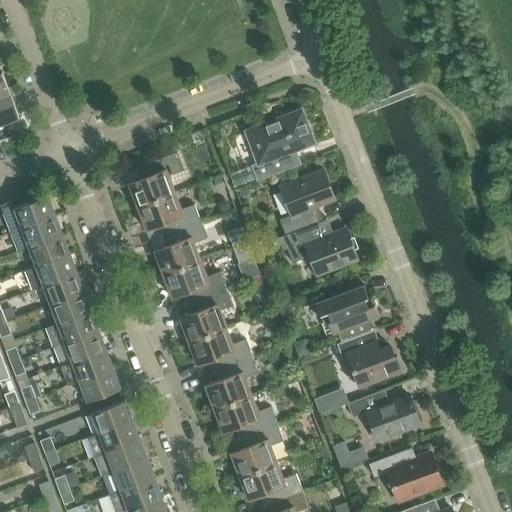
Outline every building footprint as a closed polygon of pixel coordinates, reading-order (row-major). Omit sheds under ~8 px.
[(0,99),(12,95),(3,71),(0,72),(0,99)] [(0,140),(13,136),(8,122),(20,118),(12,95),(0,99),(0,140)] [(287,114),(285,117),(248,131),(259,161),(252,164),(253,167),(257,178),(258,180),(302,164),(297,149),(314,142),(302,110),(298,112),(295,111),(287,114)] [(137,167),(141,178),(130,183),(138,206),(176,192),(170,175),(183,170),(176,152),(137,167)] [(257,178),(253,167),(231,175),(235,187),(257,178)] [(285,184),(294,180),(289,169),(280,173),(285,184)] [(291,215),(280,219),(286,234),(310,225),(318,222),(312,208),(336,199),(324,169),(294,180),(285,184),(280,186),(291,215)] [(218,189),(227,186),(223,177),(215,180),(218,189)] [(195,203),(182,208),(176,192),(138,206),(147,229),(158,225),(162,235),(202,220),(195,203)] [(13,200),(1,205),(11,232),(56,215),(49,195),(15,207),(13,200)] [(30,247),(63,234),(56,215),(11,232),(19,251),(30,247)] [(195,243),(208,237),(202,220),(162,235),(166,246),(155,250),(164,273),(201,259),(195,243)] [(347,228),(316,240),(310,225),(286,234),(279,237),(283,250),(288,248),(293,262),(310,256),(317,274),(359,258),(347,228)] [(249,241),(243,226),(228,232),(234,247),(249,241)] [(37,266),(71,253),(63,234),(30,247),(37,266)] [(240,263),(255,257),(249,241),(234,247),(240,263)] [(44,285),(78,272),(71,253),(37,266),(26,270),(33,289),(44,285)] [(221,271),(208,275),(201,259),(164,273),(173,296),(184,292),(188,303),(227,288),(221,271)] [(51,304),(85,291),(78,272),(44,285),(51,304)] [(255,288),(265,284),(262,276),(252,280),(255,288)] [(333,332),(338,330),(342,341),(375,329),(377,328),(373,317),(379,314),(372,295),(367,296),(363,285),(317,303),(325,322),(323,323),(327,334),(333,332)] [(192,313),(180,317),(189,341),(227,326),(221,310),(234,305),(227,288),(188,303),(192,313)] [(85,291),(51,304),(59,323),(92,310),(85,291)] [(289,297),(278,301),(283,316),(294,312),(289,297)] [(274,309),(266,312),(268,317),(271,319),(277,317),(274,309)] [(66,342),(100,329),(92,310),(59,323),(47,327),(54,346),(66,342)] [(0,330),(2,337),(12,333),(8,321),(0,323),(0,330)] [(246,338),(233,343),(227,326),(189,341),(198,364),(209,360),(213,370),(253,355),(246,338)] [(62,366),(107,348),(100,329),(66,342),(73,361),(62,365),(62,366)] [(391,345),(383,348),(375,329),(342,341),(337,343),(342,356),(348,354),(353,368),(348,378),(359,383),(360,386),(401,370),(400,368),(402,368),(398,356),(396,357),(391,345)] [(306,337),(294,341),(299,356),(311,351),(306,337)] [(17,346),(7,350),(12,363),(22,359),(17,346)] [(80,380),(114,368),(107,348),(62,366),(69,384),(80,380)] [(246,377),(259,372),(253,355),(213,370),(217,380),(206,385),(215,408),(252,394),(246,377)] [(17,375),(27,371),(22,359),(12,363),(17,375)] [(0,379),(1,381),(11,377),(6,365),(0,367),(0,379)] [(88,401),(122,388),(114,368),(80,380),(88,401)] [(32,385),(22,389),(27,401),(36,397),(41,395),(37,383),(32,385)] [(16,390),(5,394),(10,407),(21,403),(16,390)] [(410,394),(383,404),(378,391),(348,403),(354,416),(367,412),(378,440),(421,424),(418,416),(420,412),(416,404),(412,402),(410,394)] [(271,405),(258,410),(252,394),(215,408),(223,431),(235,427),(239,437),(278,422),(271,405)] [(322,395),(315,398),(321,413),(327,411),(322,395)] [(31,413),(41,409),(36,397),(27,401),(31,413)] [(126,399),(92,412),(100,433),(134,420),(126,399)] [(21,403),(10,407),(18,427),(28,423),(21,403)] [(88,437),(95,456),(141,439),(134,420),(100,433),(88,437)] [(271,445),(284,440),(278,422),(239,437),(243,448),(231,452),(240,475),(278,461),(271,445)] [(51,436),(41,440),(46,453),(56,449),(51,436)] [(102,475),(103,475),(115,470),(115,471),(148,458),(141,439),(95,456),(102,475)] [(346,441),(334,445),(343,468),(354,463),(346,441)] [(35,442),(25,446),(30,459),(41,455),(35,442)] [(318,446),(321,455),(329,452),(325,443),(318,446)] [(443,483),(432,453),(417,458),(413,447),(370,463),(375,475),(386,471),(388,472),(398,499),(443,483)] [(51,465),(61,461),(56,449),(46,453),(51,465)] [(35,471),(45,467),(41,455),(30,459),(35,471)] [(156,477),(148,458),(115,471),(103,475),(111,494),(156,477)] [(297,473),(284,478),(278,461),(240,475),(249,499),(260,494),(264,505),(303,490),(297,473)] [(66,474),(56,478),(61,491),(71,487),(66,474)] [(156,477),(111,494),(110,495),(116,511),(119,511),(129,509),(163,496),(156,477)] [(50,480),(40,484),(45,497),(55,494),(50,480)] [(65,503),(75,499),(71,487),(61,491),(65,503)] [(296,511),(297,511),(310,507),(303,490),(264,505),(266,511),(296,511)] [(49,509),(60,505),(55,494),(45,497),(49,509)] [(130,511),(168,511),(163,496),(129,509),(130,511)] [(345,496),(335,500),(340,511),(345,511),(351,510),(345,496)]
